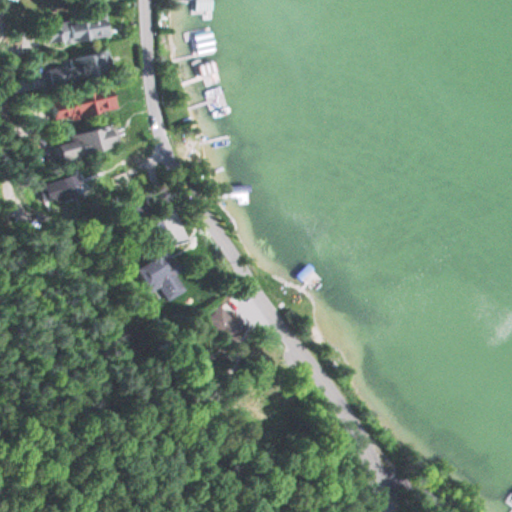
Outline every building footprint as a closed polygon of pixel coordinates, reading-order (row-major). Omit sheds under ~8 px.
[(46,44),(106,34),(103,13),(43,23),(46,44)] [(41,66),(46,88),(110,72),(105,50),(41,66)] [(114,108),(109,86),(47,99),(52,122),(114,108)] [(58,163),(118,146),(111,124),(51,140),(58,163)] [(182,290),(171,274),(176,271),(163,250),(131,270),(146,294),(156,288),(164,302),(182,290)] [(307,267),(297,274),(307,288),(317,280),(307,267)] [(223,345),(239,330),(218,305),(201,320),(223,345)]
